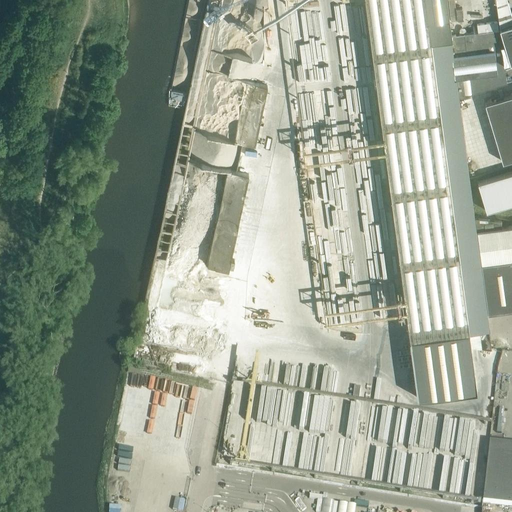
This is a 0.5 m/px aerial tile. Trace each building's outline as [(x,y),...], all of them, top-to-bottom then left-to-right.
[(450,35),(445,0),(364,0),(409,337),(469,329),(471,345),(491,348),(458,97),(506,82),(499,28),(450,35)] [(495,0),(499,26),(511,22),(511,15),(507,0),(495,0)] [(249,58),(272,63),(280,23),(257,18),(249,58)] [(510,61),(511,60),(511,22),(499,27),(510,61)] [(237,139),(255,143),(267,85),(246,80),(234,138),(237,139)] [(511,94),(485,103),(502,161),(511,158),(511,94)] [(231,170),(237,139),(234,138),(205,132),(199,163),(227,169),(231,170)] [(208,263),(229,268),(249,174),(231,170),(227,169),(208,263)] [(511,171),(478,182),(486,211),(511,202),(511,171)] [(511,258),(511,257),(511,225),(501,227),(500,220),(475,217),(481,262),(511,258)] [(511,309),(511,258),(481,262),(488,312),(511,309)] [(203,278),(201,284),(206,285),(204,292),(221,296),(223,289),(210,286),(212,280),(203,278)] [(477,389),(471,345),(469,329),(409,337),(417,397),(477,389)] [(511,444),(489,442),(483,503),(511,506),(511,444)] [(318,501),(315,511),(337,511),(339,504),(318,501)]
